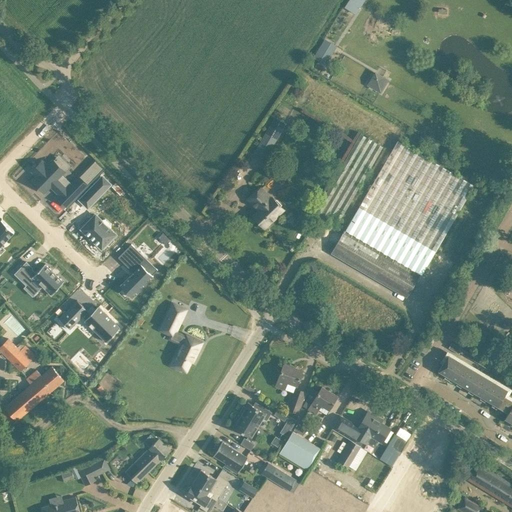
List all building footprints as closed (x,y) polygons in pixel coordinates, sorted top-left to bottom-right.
[(364,0),(350,0),(345,9),(355,15),(364,0)] [(337,46),(325,38),(313,57),(326,65),(337,46)] [(0,69),(0,81),(8,89),(13,83),(0,69)] [(389,79),(375,71),(367,85),(381,93),(389,79)] [(0,125),(13,112),(2,101),(0,102),(0,125)] [(255,151),(265,157),(285,123),(275,117),(255,151)] [(319,204),(314,212),(337,225),(342,217),(383,146),(361,133),(319,204)] [(398,140),(345,230),(420,274),(421,275),(474,184),(398,140)] [(41,162),(32,172),(37,177),(32,181),(44,192),(56,180),(66,190),(57,199),(66,207),(86,186),(78,177),(71,184),(61,174),(63,172),(52,161),(46,167),(41,162)] [(102,176),(79,200),(87,208),(111,184),(102,176)] [(261,187),(256,193),(249,200),(258,210),(253,215),(265,227),(284,209),(272,197),(271,198),(261,187)] [(95,215),(81,229),(89,237),(90,236),(94,240),(93,241),(101,248),(115,234),(110,229),(111,225),(105,218),(100,220),(95,215)] [(0,246),(14,232),(1,220),(0,221),(0,246)] [(344,230),(336,244),(331,252),(407,297),(420,274),(345,230),(344,230)] [(163,232),(158,237),(166,244),(171,240),(163,232)] [(131,244),(118,257),(133,272),(120,285),(132,297),(153,276),(152,275),(141,264),(147,259),(131,244)] [(26,261),(14,273),(21,280),(24,276),(38,290),(42,286),(51,294),(50,294),(51,295),(64,281),(63,281),(46,264),(45,263),(36,273),(32,268),(33,267),(26,261)] [(315,263),(308,265),(310,271),(317,269),(315,263)] [(173,303),(163,324),(176,330),(187,309),(173,303)] [(70,307),(59,319),(69,329),(82,316),(85,319),(84,320),(106,341),(120,327),(98,306),(91,313),(88,310),(84,306),(77,314),(70,307)] [(176,353),(171,365),(180,370),(181,368),(186,371),(191,361),(193,362),(193,361),(191,360),(193,356),(195,357),(202,342),(186,334),(185,335),(183,341),(180,345),(180,346),(181,346),(178,354),(176,353)] [(8,338),(0,346),(0,350),(21,371),(36,356),(25,345),(20,350),(8,338)] [(452,342),(448,348),(459,354),(460,352),(487,368),(489,364),(452,342)] [(448,354),(438,371),(503,409),(510,399),(504,395),(508,390),(448,354)] [(284,363),(281,372),(276,386),(284,389),(287,381),(297,385),(302,369),(284,363)] [(38,371),(34,375),(28,380),(31,384),(4,407),(5,408),(0,411),(0,414),(9,425),(15,420),(16,421),(64,380),(52,366),(42,375),(38,371)] [(101,384),(97,387),(103,394),(107,391),(101,384)] [(337,396),(322,386),(314,400),(309,396),(303,405),(315,414),(322,404),(329,409),(337,396)] [(289,410),(288,412),(298,415),(299,413),(298,413),(303,401),(302,401),(305,392),(295,388),(287,409),(289,410)] [(511,400),(510,399),(503,409),(508,413),(505,418),(511,422),(511,400)] [(242,412),(241,414),(259,425),(263,417),(267,419),(271,412),(256,402),(254,406),(248,402),(245,407),(243,406),(240,411),(242,412)] [(274,414),(284,420),(285,420),(288,415),(288,414),(278,408),(274,414)] [(233,426),(251,437),(259,425),(241,414),(240,416),(238,415),(234,420),(236,421),(233,426)] [(340,415),(333,428),(351,439),(350,439),(350,440),(338,460),(348,466),(361,445),(359,444),(355,441),(357,436),(362,439),(367,442),(371,435),(372,434),(379,439),(383,441),(383,440),(381,439),(388,428),(390,429),(390,428),(381,423),(374,418),(374,419),(373,421),(365,416),(367,414),(366,414),(359,426),(354,423),(340,415)] [(288,415),(285,420),(287,421),(293,425),(296,420),(288,415)] [(293,431),(280,452),(307,469),(320,448),(293,431)] [(333,433),(330,439),(334,442),(338,436),(333,433)] [(423,434),(416,445),(433,455),(437,450),(446,456),(452,445),(451,444),(452,443),(446,439),(445,440),(435,434),(432,439),(423,434)] [(392,438),(388,444),(400,451),(407,441),(398,435),(395,440),(392,438)] [(126,472),(130,475),(137,482),(161,459),(171,450),(159,438),(149,447),(150,448),(136,462),(126,472)] [(244,438),(240,444),(251,450),(254,444),(244,438)] [(222,441),(214,455),(226,463),(224,465),(237,473),(239,470),(239,471),(247,457),(222,441)] [(86,467),(78,471),(81,477),(85,485),(96,480),(94,476),(102,472),(97,461),(86,467)] [(511,483),(478,463),(468,479),(511,506),(511,483)] [(76,466),(71,468),(76,479),(81,477),(78,471),(76,466)] [(276,466),(269,477),(279,483),(290,490),(290,489),(295,482),(297,479),(276,466)] [(405,480),(401,486),(403,487),(402,488),(413,495),(418,485),(424,488),(432,475),(421,468),(418,474),(413,471),(407,481),(405,480)] [(216,478),(201,469),(193,481),(219,497),(229,482),(218,475),(216,478)] [(193,481),(185,494),(201,503),(199,506),(208,511),(209,511),(219,497),(193,481)] [(258,489),(244,481),(239,489),(253,497),(258,489)] [(62,501),(41,507),(42,511),(80,511),(76,496),(62,500),(62,501)] [(341,511),(357,511),(358,511),(353,508),(357,502),(346,496),(337,510),(341,511)] [(481,511),(484,508),(463,496),(456,508),(463,511),(481,511)] [(394,502),(387,511),(420,511),(421,511),(410,504),(407,510),(394,502)]
